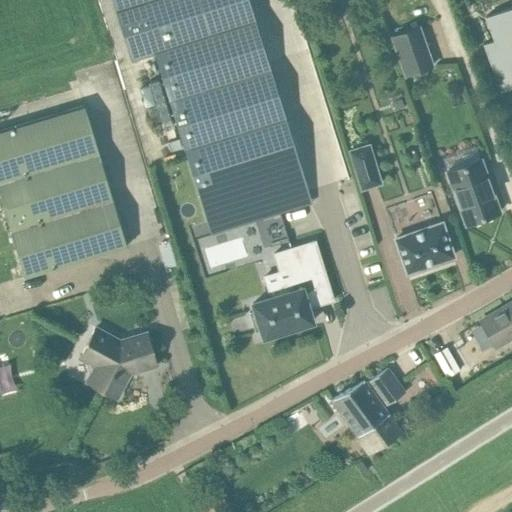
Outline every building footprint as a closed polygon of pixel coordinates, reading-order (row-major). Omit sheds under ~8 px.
[(111,0),(130,58),(153,50),(254,18),(249,2),(248,0),(111,0)] [(482,44),(500,92),(511,87),(511,6),(484,17),(493,40),(482,44)] [(254,18),(153,50),(206,223),(308,191),(254,18)] [(419,26),(390,36),(404,76),(433,66),(419,26)] [(0,130),(0,198),(24,277),(126,246),(84,105),(0,130)] [(369,142),(348,149),(360,190),(381,184),(369,142)] [(465,224),(499,212),(480,159),(446,171),(465,224)] [(352,237),(368,234),(363,206),(346,209),(352,237)] [(441,222),(395,238),(406,272),(453,256),(441,222)] [(255,331),(260,330),(263,337),(312,322),(308,308),(333,300),(314,241),(274,253),(279,272),(287,269),(294,291),(252,304),(255,311),(249,313),(255,331)] [(511,302),(479,322),(494,346),(511,335),(511,302)] [(116,398),(130,373),(156,365),(146,333),(119,341),(96,329),(80,358),(96,367),(88,382),(116,398)] [(435,354),(447,376),(458,370),(446,348),(435,354)] [(0,397),(9,395),(0,361),(0,397)] [(405,392),(387,367),(366,382),(363,379),(330,399),(369,453),(402,432),(383,406),(405,392)] [(196,511),(216,511),(225,507),(218,494),(194,507),(196,511)]
